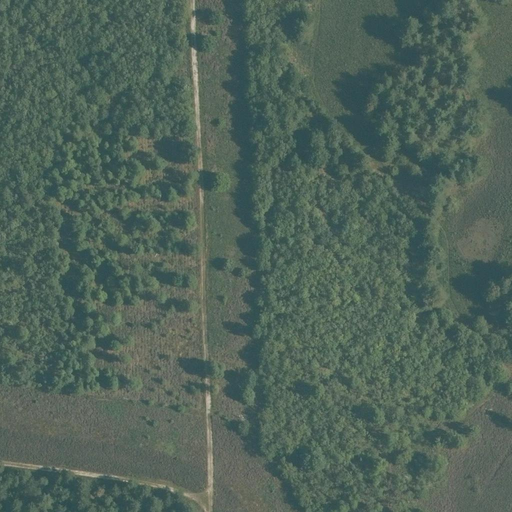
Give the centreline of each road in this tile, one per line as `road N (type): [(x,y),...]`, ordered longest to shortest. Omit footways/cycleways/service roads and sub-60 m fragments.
road 1 (track): [(213,490),(194,0)]
road 2 (track): [(213,490),(0,461)]
